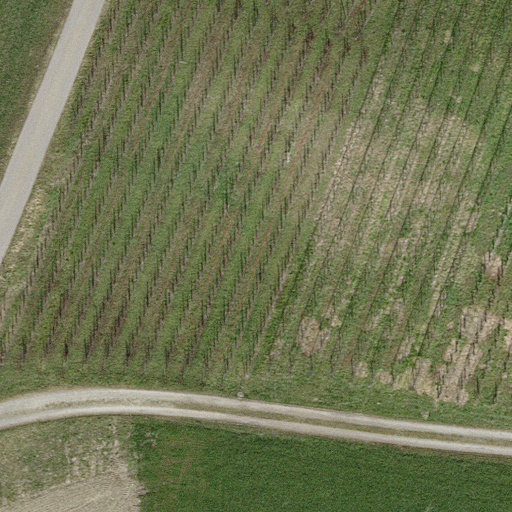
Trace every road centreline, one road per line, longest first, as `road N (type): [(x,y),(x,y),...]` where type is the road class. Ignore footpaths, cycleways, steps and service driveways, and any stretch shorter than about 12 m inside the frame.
road 1 (track): [(0,415),(60,397),(511,447)]
road 2 (unclassified): [(91,0),(0,225)]
